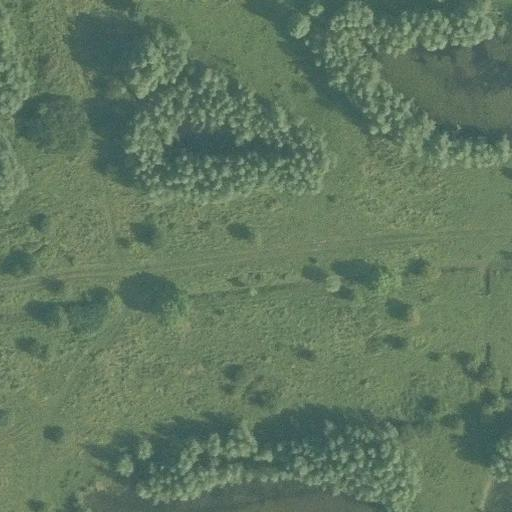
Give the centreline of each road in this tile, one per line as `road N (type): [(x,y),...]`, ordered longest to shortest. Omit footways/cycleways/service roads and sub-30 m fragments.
road 1 (track): [(128,275),(303,248),(511,231)]
road 2 (track): [(0,281),(128,275)]
